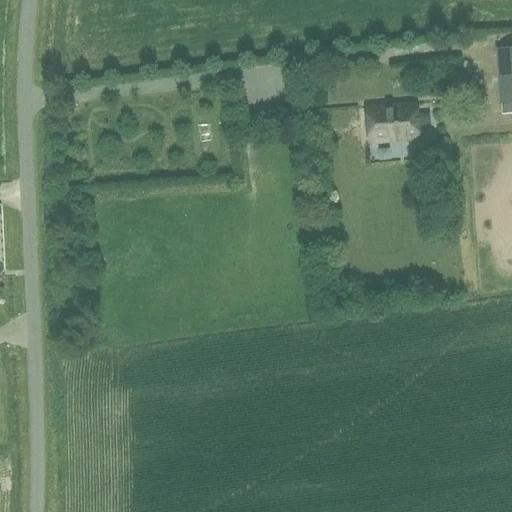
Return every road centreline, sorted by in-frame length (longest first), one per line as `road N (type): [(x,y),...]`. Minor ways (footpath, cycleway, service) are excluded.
road 1 (unclassified): [(33,511),(25,0)]
road 2 (unknown): [(23,101),(461,45)]
